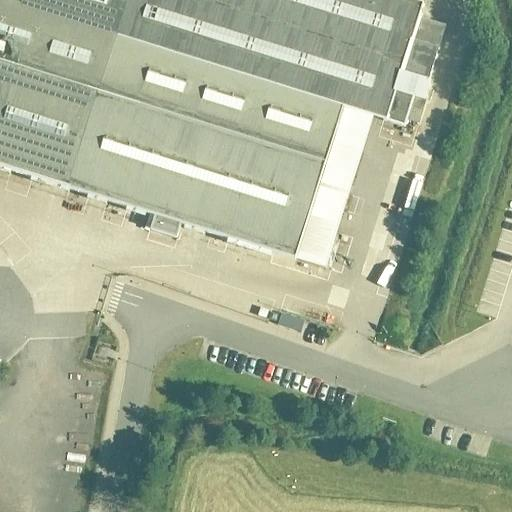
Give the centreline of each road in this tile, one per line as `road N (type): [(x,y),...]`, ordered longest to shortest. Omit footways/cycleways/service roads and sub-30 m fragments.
road 1 (unknown): [(0,296),(20,279),(89,251),(151,253),(370,292)]
road 2 (unknown): [(370,292),(438,70),(439,13),(430,0)]
road 3 (unknown): [(19,316),(154,331)]
road 4 (unknown): [(19,316),(23,372),(0,439)]
